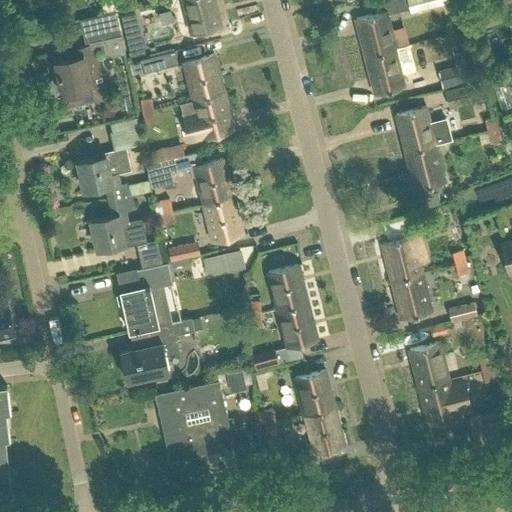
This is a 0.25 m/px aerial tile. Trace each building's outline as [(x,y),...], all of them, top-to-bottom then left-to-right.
[(214,0),(183,0),(191,32),(221,25),(214,0)] [(408,0),(411,10),(445,1),(444,0),(408,0)] [(366,55),(395,47),(385,9),(356,16),(366,55)] [(102,85),(93,47),(92,41),(121,35),(116,10),(81,18),(87,45),(80,47),(82,54),(55,60),(59,79),(55,81),(57,90),(61,91),(63,99),(66,103),(71,104),(103,97),(101,85),(102,85)] [(133,11),(119,14),(122,27),(136,23),(133,11)] [(460,31),(457,19),(446,22),(448,34),(460,31)] [(460,31),(448,34),(451,45),(463,42),(460,31)] [(143,52),(140,39),(126,42),(129,55),(143,52)] [(395,47),(366,55),(375,92),(404,84),(395,47)] [(193,99),(223,91),(213,54),(184,61),(193,99)] [(443,85),(479,76),(475,59),(439,68),(443,85)] [(505,66),(485,69),(490,98),(510,95),(505,66)] [(446,89),(451,106),(485,98),(480,80),(446,89)] [(223,91),(193,99),(203,137),(232,129),(223,91)] [(142,111),(153,109),(151,97),(140,99),(136,100),(137,111),(142,110),(142,111)] [(396,111),(405,149),(440,140),(451,137),(445,114),(429,118),(425,104),(396,111)] [(153,109),(142,111),(144,122),(155,121),(153,109)] [(91,127),(99,126),(96,114),(60,121),(67,153),(96,147),(91,127)] [(109,199),(129,195),(127,181),(118,183),(116,172),(130,169),(125,146),(141,142),(135,116),(109,122),(115,148),(100,151),(101,155),(77,160),(83,189),(105,184),(109,199)] [(498,127),(495,116),(484,118),(487,130),(498,127)] [(501,139),(498,127),(487,130),(490,141),(501,139)] [(170,149),(187,145),(184,132),(166,136),(170,149)] [(440,140),(405,149),(415,187),(444,179),(436,146),(441,144),(440,140)] [(203,202),(232,194),(223,157),(194,164),(203,202)] [(155,197),(163,195),(160,182),(173,179),(169,159),(148,164),(151,174),(150,175),(155,197)] [(132,192),(150,188),(148,178),(130,183),(132,192)] [(416,197),(420,208),(438,203),(435,191),(416,197)] [(232,194),(203,202),(213,240),(242,232),(232,194)] [(129,195),(109,199),(112,214),(90,219),(96,248),(120,243),(121,246),(146,241),(141,218),(127,221),(124,210),(132,208),(129,195)] [(161,211),(172,209),(169,198),(159,200),(161,211)] [(195,201),(187,203),(192,223),(200,221),(195,201)] [(172,209),(161,211),(164,223),(174,221),(172,209)] [(382,241),(391,278),(421,271),(418,261),(429,258),(422,231),(382,241)] [(508,271),(511,270),(511,238),(501,242),(508,271)] [(171,258),(200,252),(198,239),(168,246),(171,258)] [(240,249),(228,251),(232,269),(243,266),(240,249)] [(455,262),(466,259),(463,249),(452,251),(455,262)] [(466,259),(455,262),(458,275),(469,272),(466,259)] [(119,288),(129,330),(148,326),(158,324),(158,323),(172,320),(163,283),(172,281),(167,261),(135,268),(139,284),(119,288)] [(272,309),(307,300),(297,262),(268,270),(277,303),(271,304),(272,309)] [(421,271),(391,278),(401,317),(430,309),(422,276),(421,271)] [(249,312),(261,311),(260,299),(248,300),(249,312)] [(307,300),(272,309),(273,313),(279,312),(287,345),(317,338),(307,300)] [(451,319),(477,312),(475,300),(448,307),(451,319)] [(0,336),(12,334),(5,302),(0,303),(0,336)] [(261,311),(249,312),(250,324),(262,324),(261,311)] [(148,326),(152,343),(120,350),(126,379),(168,370),(165,354),(179,350),(175,333),(201,327),(198,314),(172,320),(158,323),(158,324),(148,326)] [(418,384),(447,377),(446,372),(438,339),(409,346),(418,384)] [(255,368),(268,364),(264,353),(252,356),(255,368)] [(481,369),(493,367),(489,354),(479,357),(481,369)] [(235,361),(220,365),(223,380),(238,377),(235,361)] [(493,367),(481,369),(484,381),(495,378),(493,367)] [(304,413),(334,406),(324,368),(295,375),(304,413)] [(447,377),(418,384),(428,422),(457,414),(456,410),(469,406),(462,378),(449,382),(447,377)] [(204,450),(206,460),(233,454),(217,380),(155,393),(163,428),(166,427),(173,457),(204,450)] [(0,493),(12,492),(5,440),(9,439),(6,413),(10,412),(7,384),(0,385),(0,493)] [(334,406),(304,413),(306,418),(314,451),(343,443),(334,406)] [(264,422),(275,421),(274,409),(263,410),(264,422)] [(275,421),(264,422),(265,434),(276,433),(275,421)] [(477,449),(505,442),(500,423),(472,430),(477,449)]
